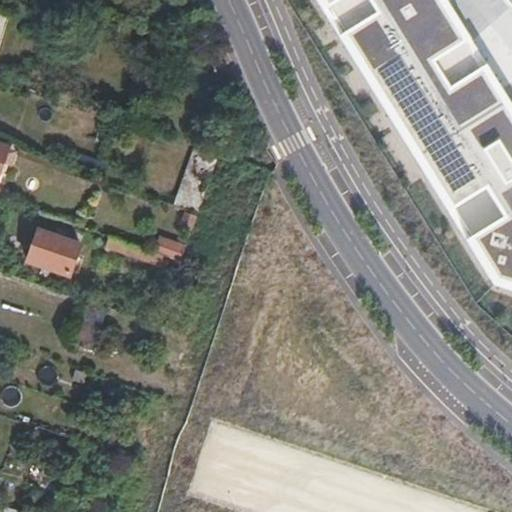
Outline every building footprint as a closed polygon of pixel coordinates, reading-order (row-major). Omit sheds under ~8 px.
[(511,0),(314,0),(322,11),(338,38),(448,211),(467,242),(495,287),(511,292),(511,106),(486,65),(471,39),(448,0),(508,0),(511,4),(511,0)] [(511,34),(498,45),(511,63),(511,34)] [(69,275),(80,245),(39,231),(29,261),(69,275)] [(167,256),(110,236),(107,247),(164,267),(167,256)] [(98,336),(107,308),(95,303),(85,332),(98,336)]
